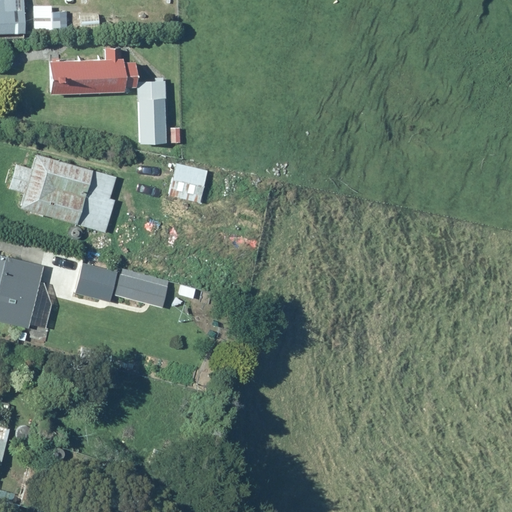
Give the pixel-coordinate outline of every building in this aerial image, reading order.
[(0,0),(0,33),(24,33),(23,0),(0,0)] [(52,28),(72,29),(72,6),(31,5),(31,34),(52,35),(52,28)] [(97,14),(79,13),(79,31),(97,31),(97,14)] [(105,60),(47,62),(48,94),(122,92),(122,87),(134,87),(133,61),(120,61),(120,48),(105,48),(105,60)] [(163,80),(135,80),(137,143),(164,143),(163,80)] [(114,175),(33,153),(29,167),(13,164),(6,188),(21,192),(17,208),(104,233),(113,200),(108,198),(114,175)] [(158,174),(154,191),(199,201),(205,170),(174,164),(171,176),(158,174)] [(81,232),(81,231),(80,231),(80,230),(80,229),(80,228),(79,228),(79,227),(78,227),(78,226),(77,226),(77,225),(76,225),(75,225),(74,225),(73,225),(72,225),(71,225),(70,225),(69,226),(68,226),(68,227),(67,227),(67,228),(66,229),(66,230),(66,231),(66,232),(65,232),(66,233),(66,234),(66,235),(66,236),(67,236),(67,237),(68,237),(68,238),(69,238),(69,239),(70,239),(71,239),(71,240),(72,240),(73,240),(74,240),(75,240),(75,239),(76,239),(77,239),(77,238),(78,238),(78,237),(79,237),(79,236),(80,236),(80,235),(80,234),(81,234),(81,233),(81,232)] [(36,264),(0,254),(0,320),(24,327),(36,264)] [(120,271),(73,258),(67,283),(114,294),(120,271)] [(151,283),(124,278),(121,295),(147,301),(151,283)] [(57,511),(66,469),(30,459),(18,503),(48,511),(57,511)] [(14,511),(17,503),(0,498),(0,511),(14,511)]
